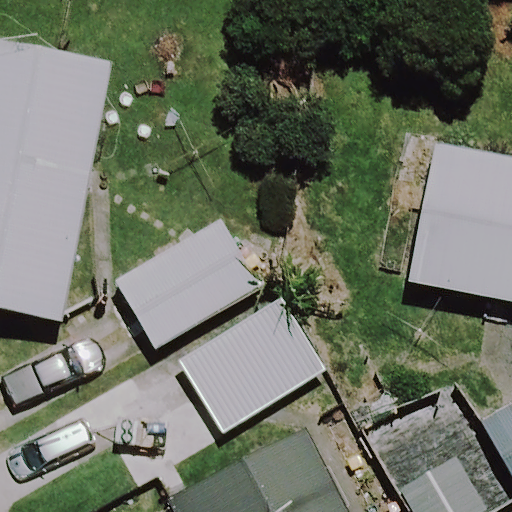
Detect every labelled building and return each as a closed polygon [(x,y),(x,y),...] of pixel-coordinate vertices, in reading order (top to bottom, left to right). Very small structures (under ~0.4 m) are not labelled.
[(120,71),(0,48),(0,314),(69,328),(120,71)] [(511,163),(443,151),(417,291),(511,308),(511,163)] [(267,291),(228,226),(122,288),(161,354),(267,291)] [(330,373),(287,304),(184,368),(227,437),(330,373)] [(511,412),(487,427),(511,469),(511,412)] [(352,511),(315,435),(172,504),(176,511),(352,511)]
